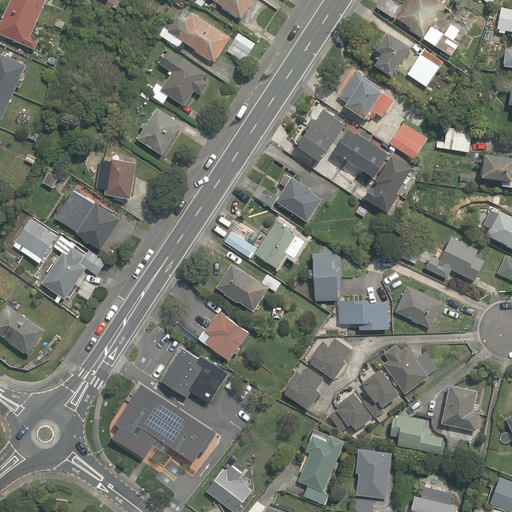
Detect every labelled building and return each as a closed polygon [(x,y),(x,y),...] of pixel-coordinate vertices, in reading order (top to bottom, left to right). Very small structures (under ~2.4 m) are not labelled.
[(45,0),(10,0),(0,22),(0,32),(36,50),(41,39),(30,34),(45,0)] [(241,19),(243,17),(253,0),(213,0),(223,5),(221,7),(241,19)] [(399,4),(392,0),(381,0),(377,8),(392,17),(399,4)] [(409,26),(407,29),(420,37),(444,0),(407,0),(396,17),(409,26)] [(511,31),(511,9),(500,7),(496,29),(511,31)] [(194,11),(176,35),(212,60),(229,36),(194,11)] [(434,28),(429,25),(421,36),(450,57),(458,45),(451,40),(460,27),(451,21),(445,29),(438,24),(434,28)] [(177,47),(182,40),(163,28),(159,34),(177,47)] [(384,31),(373,47),(378,50),(370,63),(390,76),(409,47),(384,31)] [(255,43),(239,32),(227,51),(243,61),(255,43)] [(511,67),(511,47),(504,47),(502,66),(511,67)] [(203,73),(166,49),(158,62),(173,72),(160,91),(183,106),(194,90),(200,94),(208,82),(200,77),(203,73)] [(0,119),(1,120),(24,66),(25,64),(0,53),(0,119)] [(438,65),(420,53),(406,75),(423,87),(438,65)] [(382,117),(394,98),(379,89),(380,87),(347,66),(331,92),(345,101),(343,104),(370,121),(375,113),(382,117)] [(330,143),(345,117),(327,107),(323,113),(312,107),(304,120),(314,126),(302,147),(318,156),(327,141),(330,143)] [(181,125),(155,109),(137,140),(163,156),(181,125)] [(428,136),(403,121),(388,144),(413,160),(428,136)] [(389,152),(347,128),(331,156),(373,180),(389,152)] [(437,129),(434,147),(468,151),(470,133),(437,129)] [(69,135),(64,145),(85,156),(90,147),(69,135)] [(511,149),(496,148),(497,141),(482,140),(478,177),(510,180),(509,187),(511,187),(511,149)] [(14,154),(8,165),(18,171),(24,160),(14,154)] [(397,191),(412,166),(391,155),(373,186),(370,184),(363,195),(368,198),(366,201),(389,214),(400,193),(397,191)] [(97,187),(103,188),(102,194),(129,198),(134,161),(106,158),(100,157),(97,187)] [(49,172),(43,183),(52,189),(58,178),(49,172)] [(320,174),(313,185),(332,196),(339,185),(320,174)] [(311,189),(293,179),(279,204),(308,220),(321,197),(310,191),(311,189)] [(262,188),(256,196),(270,206),(276,198),(262,188)] [(103,250),(122,220),(99,203),(96,205),(75,191),(57,219),(78,233),(78,234),(103,250)] [(484,225),(490,228),(487,235),(511,247),(511,215),(502,211),(492,207),(484,225)] [(41,264),(58,236),(31,219),(14,246),(41,264)] [(295,231),(277,220),(256,254),(277,266),(285,253),(292,257),(304,238),(294,233),(295,231)] [(256,247),(246,240),(251,232),(236,222),(224,241),(238,250),(250,257),(256,247)] [(433,254),(425,267),(446,279),(451,269),(474,281),(486,260),(475,254),(479,247),(452,232),(439,257),(433,254)] [(87,253),(62,236),(55,246),(64,253),(43,284),(66,300),(88,269),(98,276),(108,262),(90,251),(87,253)] [(397,241),(392,253),(415,264),(420,253),(397,241)] [(337,254),(313,255),(314,300),(337,299),(337,254)] [(511,258),(506,256),(498,274),(511,280),(511,258)] [(268,288),(231,264),(216,287),(224,293),(223,294),(237,303),(238,302),(253,312),(268,288)] [(266,274),(261,283),(275,292),(281,283),(266,274)] [(441,304),(408,288),(397,311),(429,327),(441,304)] [(366,299),(341,300),(341,323),(357,323),(357,328),(387,328),(386,301),(366,301),(366,299)] [(46,330),(8,305),(0,316),(0,334),(30,356),(46,330)] [(222,311),(200,339),(229,361),(236,353),(238,355),(241,350),(239,348),(251,333),(222,311)] [(352,350),(333,338),(328,345),(321,341),(308,361),(335,379),(346,363),(344,362),(352,350)] [(424,351),(416,357),(405,342),(399,346),(396,341),(382,350),(389,361),(384,364),(402,392),(436,369),(424,351)] [(230,374),(202,356),(201,359),(184,348),(182,352),(181,352),(162,381),(188,398),(192,392),(210,404),(230,374)] [(324,376),(306,366),(301,374),(296,371),(283,393),(308,409),(318,391),(316,390),(324,376)] [(361,384),(369,394),(363,398),(367,402),(364,404),(373,417),(383,410),(380,407),(398,394),(380,370),(361,384)] [(216,431),(143,384),(117,425),(122,428),(115,439),(146,459),(159,439),(196,462),(203,452),(205,453),(217,434),(214,433),(216,431)] [(471,407),(475,389),(450,384),(442,423),(476,430),(480,409),(471,407)] [(334,408),(335,410),(329,415),(340,430),(348,424),(350,422),(355,428),(370,415),(353,393),(334,408)] [(424,418),(397,414),(396,417),(392,417),(389,436),(398,437),(397,446),(438,453),(441,437),(421,434),(424,418)] [(326,491),(343,439),(327,434),(326,439),(309,433),(303,452),(308,453),(298,483),(305,486),(302,496),(326,504),(330,492),(326,491)] [(356,447),(352,473),(357,473),(354,496),(356,496),(354,511),(356,511),(384,511),(387,495),(385,495),(390,452),(356,447)] [(238,479),(242,472),(227,462),(207,491),(236,510),(251,488),(238,479)] [(511,511),(511,480),(500,476),(490,505),(511,511)] [(424,487),(422,494),(417,493),(412,511),(454,511),(457,502),(451,500),(453,493),(424,487)]
